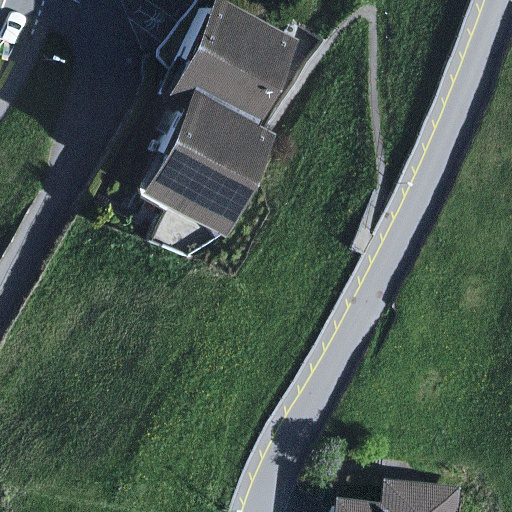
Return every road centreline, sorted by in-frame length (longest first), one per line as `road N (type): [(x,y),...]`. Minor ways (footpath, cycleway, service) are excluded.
road 1 (residential): [(272,511),(502,0)]
road 2 (residential): [(76,0),(99,45),(96,101),(68,177),(0,306)]
